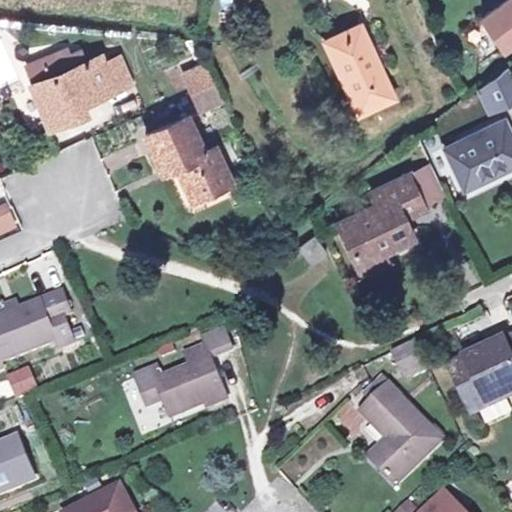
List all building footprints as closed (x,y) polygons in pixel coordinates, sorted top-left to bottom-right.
[(511,35),(511,0),(501,0),(477,18),(499,44),(511,35)] [(350,108),(383,93),(350,21),(316,36),(350,108)] [(38,85),(52,118),(72,109),(76,119),(94,111),(88,97),(101,91),(104,96),(136,82),(126,57),(111,64),(108,55),(92,62),(88,53),(76,57),(74,51),(34,68),(41,84),(38,85)] [(191,70),(199,89),(216,81),(208,62),(191,70)] [(492,110),(511,100),(511,72),(508,65),(481,85),(492,110)] [(216,81),(199,89),(208,109),(225,102),(216,81)] [(72,109),(52,118),(56,127),(76,119),(72,109)] [(442,146),(462,188),(511,163),(511,136),(503,117),(442,146)] [(192,196),(231,179),(217,146),(204,151),(190,118),(150,134),(165,169),(178,163),(192,196)] [(410,176),(426,209),(449,197),(433,164),(410,176)] [(414,215),(426,209),(410,176),(376,192),(381,201),(339,222),(358,264),(412,237),(400,212),(410,207),(414,215)] [(14,204),(0,210),(0,229),(21,219),(14,204)] [(334,253),(316,234),(304,245),(322,264),(334,253)] [(62,346),(77,341),(68,315),(75,312),(68,292),(24,308),(14,312),(0,317),(0,346),(1,346),(6,360),(60,340),(62,346)] [(12,305),(14,312),(24,308),(22,301),(12,305)] [(200,339),(204,347),(205,347),(210,360),(231,351),(223,330),(200,339)] [(473,405),(508,388),(510,393),(511,391),(511,332),(452,360),(473,405)] [(401,379),(426,369),(415,339),(390,348),(401,379)] [(169,419),(225,397),(210,360),(205,347),(204,347),(184,355),(189,367),(160,379),(154,381),(161,400),(169,419)] [(32,369),(13,377),(20,394),(39,386),(32,369)] [(146,406),(161,400),(154,381),(160,379),(157,370),(135,378),(146,406)] [(365,395),(374,405),(391,389),(382,379),(365,395)] [(444,444),(391,389),(374,405),(365,413),(396,445),(374,465),(398,491),(444,444)] [(481,406),(482,420),(511,416),(510,402),(481,406)] [(0,446),(0,494),(32,482),(16,439),(0,446)] [(68,511),(133,511),(122,487),(68,511)] [(423,511),(467,511),(446,490),(423,511)]
